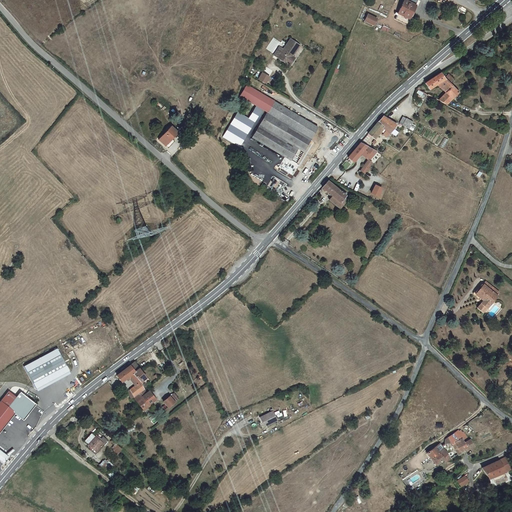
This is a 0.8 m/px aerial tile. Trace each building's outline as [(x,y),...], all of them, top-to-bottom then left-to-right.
[(416,0),(404,0),(398,13),(410,19),(418,0),(416,0)] [(366,22),(375,26),(377,20),(369,16),(366,22)] [(292,39),(286,48),(281,45),(275,53),(291,65),(295,57),(294,56),(301,44),(292,39)] [(446,77),(441,70),(440,71),(429,79),(426,82),(431,88),(440,82),(448,90),(439,99),(447,104),(459,91),(452,83),(456,78),(449,72),(446,77)] [(259,80),(267,84),(271,77),(263,72),(259,80)] [(241,94),(268,111),(273,100),(274,100),(247,84),(241,94)] [(273,100),(268,111),(266,114),(312,141),(320,127),(274,100),(273,100)] [(257,105),(249,118),(238,112),(223,136),(240,147),(264,109),(257,105)] [(252,137),(281,154),(293,161),(300,148),(306,151),(312,141),(266,114),(263,119),(252,137)] [(385,127),(390,133),(397,123),(385,115),(377,124),(370,132),(376,138),(385,127)] [(416,122),(409,119),(406,125),(412,128),(416,122)] [(157,139),(164,145),(171,138),(177,132),(170,125),(157,139)] [(174,141),(171,138),(164,145),(167,148),(174,141)] [(368,145),(362,142),(350,157),(355,162),(363,152),(368,145)] [(377,150),(368,145),(363,152),(370,157),(372,158),(378,150),(377,150)] [(375,161),(372,158),(370,157),(361,169),(366,173),(375,161)] [(347,196),(329,180),(324,185),(323,187),(333,197),(329,201),(339,210),(346,202),(343,200),(347,196)] [(383,189),(376,185),(372,193),(379,196),(383,189)] [(503,291),(489,280),(483,289),(490,295),(487,299),(494,304),(503,291)] [(57,348),(23,366),(35,389),(36,388),(69,371),(57,348)] [(147,376),(136,361),(129,367),(140,381),(141,382),(147,376)] [(140,381),(129,367),(118,375),(123,382),(128,378),(129,380),(131,378),(136,384),(140,381)] [(69,371),(36,388),(37,391),(70,373),(69,371)] [(141,382),(140,381),(136,384),(130,390),(135,395),(139,392),(143,389),(145,388),(141,382)] [(135,395),(134,396),(138,401),(145,409),(151,404),(150,403),(153,400),(148,392),(147,393),(143,389),(139,392),(135,395)] [(36,404),(20,392),(17,397),(9,391),(0,402),(0,410),(9,419),(16,412),(25,418),(36,404)] [(177,402),(180,399),(174,393),(171,396),(177,402)] [(169,395),(163,400),(168,406),(174,401),(169,395)] [(0,410),(0,430),(9,419),(0,410)] [(274,411),(262,416),(266,426),(278,421),(274,411)] [(458,429),(449,436),(452,442),(458,454),(475,445),(471,439),(465,442),(463,438),(467,436),(463,430),(460,431),(458,429)] [(94,435),(90,432),(85,439),(88,442),(87,443),(95,450),(102,441),(104,443),(107,439),(97,431),(94,435)] [(435,445),(427,451),(431,458),(435,464),(444,460),(446,461),(450,458),(441,446),(440,442),(435,445)] [(8,456),(0,449),(0,459),(3,462),(8,456)] [(511,468),(509,465),(505,457),(483,467),(489,477),(511,468)] [(496,484),(508,481),(507,474),(494,477),(496,484)] [(466,475),(460,479),(463,484),(469,480),(466,475)]
